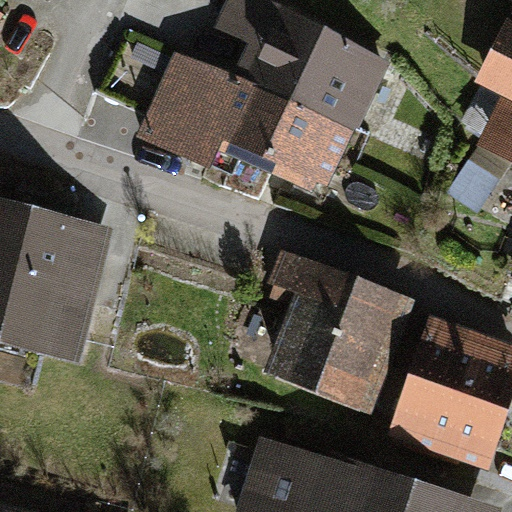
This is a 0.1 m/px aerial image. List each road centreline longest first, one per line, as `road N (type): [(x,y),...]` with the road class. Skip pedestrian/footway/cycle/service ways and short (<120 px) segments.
road 1 (residential): [(0,132),(402,272),(511,335)]
road 2 (unknown): [(33,146),(132,0)]
